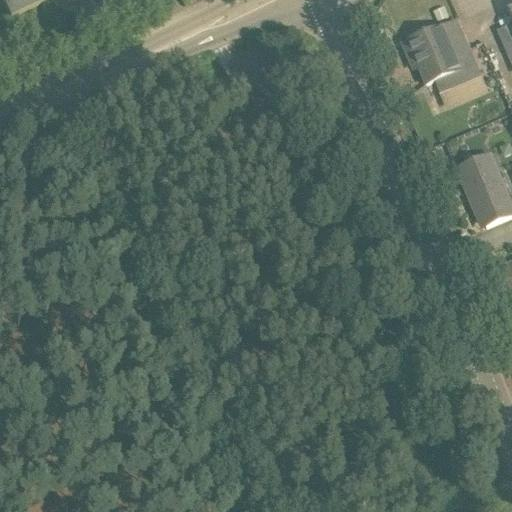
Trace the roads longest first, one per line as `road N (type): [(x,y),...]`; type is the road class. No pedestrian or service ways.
road 1 (unclassified): [(511,444),(325,0)]
road 2 (unclassified): [(0,121),(282,0)]
